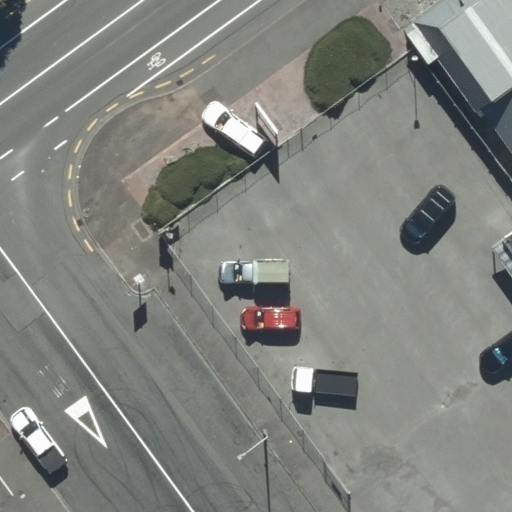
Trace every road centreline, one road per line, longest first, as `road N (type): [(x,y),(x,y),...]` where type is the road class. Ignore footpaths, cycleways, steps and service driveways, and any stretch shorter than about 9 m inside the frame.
road 1 (residential): [(0,246),(192,511)]
road 2 (secondary): [(0,107),(143,0)]
